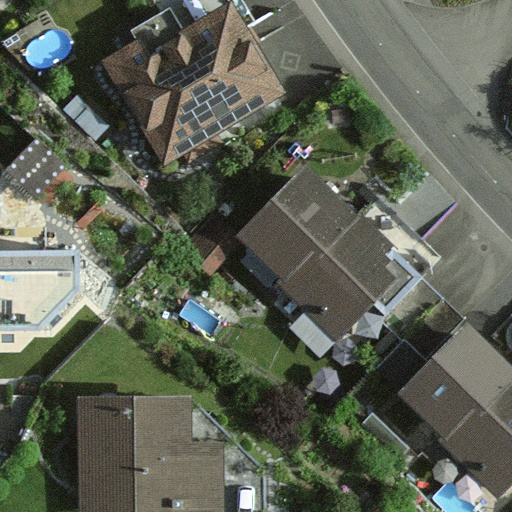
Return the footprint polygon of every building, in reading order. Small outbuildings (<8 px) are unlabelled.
[(137,48),(101,69),(162,175),(286,103),(232,9),(183,37),(171,15),(131,37),(137,48)] [(297,166),(223,242),(343,356),(416,279),(297,166)] [(0,325),(41,325),(77,287),(77,252),(0,252),(0,325)] [(423,365),(400,342),(366,376),(489,498),(511,474),(511,382),(459,330),(423,365)] [(74,511),(256,511),(259,476),(187,416),(79,411),(74,511)]
